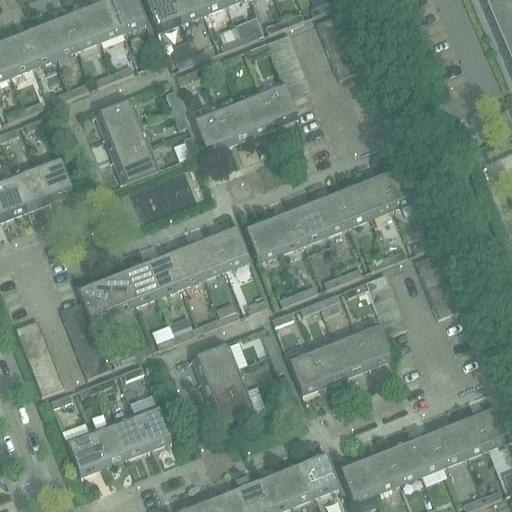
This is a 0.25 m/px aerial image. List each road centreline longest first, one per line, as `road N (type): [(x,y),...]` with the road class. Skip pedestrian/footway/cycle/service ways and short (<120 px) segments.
road 1 (unclassified): [(511,329),(430,121)]
road 2 (residential): [(375,0),(430,121)]
